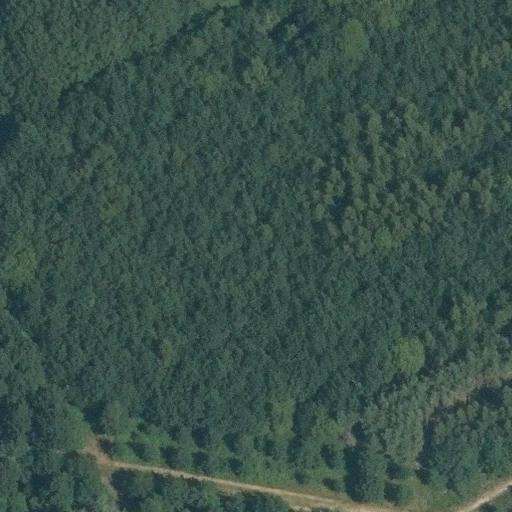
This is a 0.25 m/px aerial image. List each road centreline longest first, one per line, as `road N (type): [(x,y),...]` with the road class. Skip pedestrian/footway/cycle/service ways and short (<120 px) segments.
road 1 (unclassified): [(0,75),(136,0)]
road 2 (track): [(119,511),(99,473),(0,455)]
